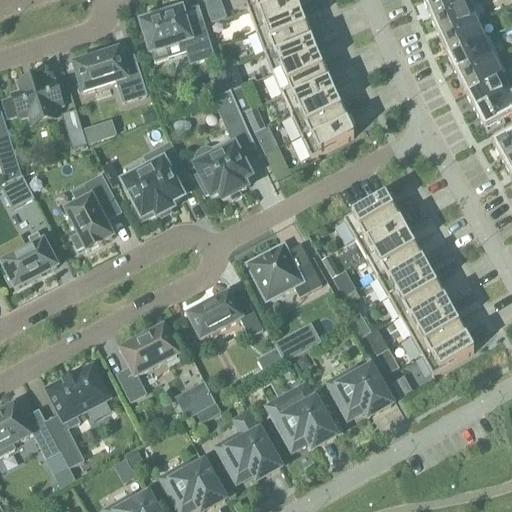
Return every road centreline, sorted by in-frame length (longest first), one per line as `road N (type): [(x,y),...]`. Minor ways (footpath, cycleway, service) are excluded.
road 1 (residential): [(298,511),(511,391)]
road 2 (residential): [(215,247),(427,137)]
road 3 (residential): [(215,247),(172,239),(0,330)]
road 4 (residential): [(0,385),(202,282)]
road 5 (residential): [(511,285),(427,137)]
road 6 (residential): [(427,137),(371,0)]
road 7 (residential): [(0,63),(82,36),(120,2)]
